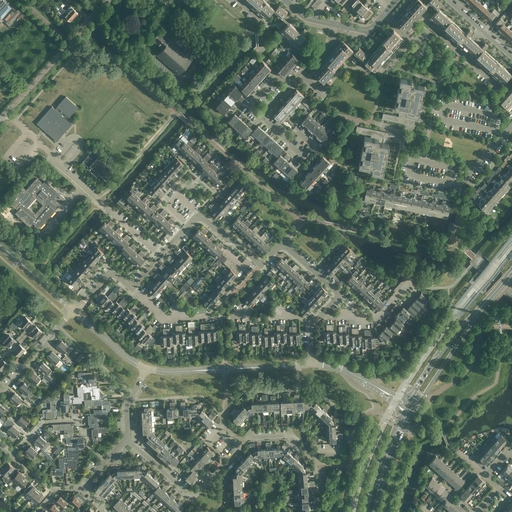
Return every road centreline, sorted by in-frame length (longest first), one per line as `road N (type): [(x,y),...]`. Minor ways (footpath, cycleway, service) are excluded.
road 1 (residential): [(239,446),(192,498),(127,438)]
road 2 (tertiary): [(7,113),(111,0)]
road 3 (secondary): [(413,411),(488,297)]
road 4 (residential): [(321,316),(336,293),(283,245),(264,260),(252,255)]
road 5 (residential): [(160,254),(62,164)]
road 6 (secondary): [(488,297),(409,402)]
road 7 (residential): [(106,460),(78,421),(40,421),(10,453)]
